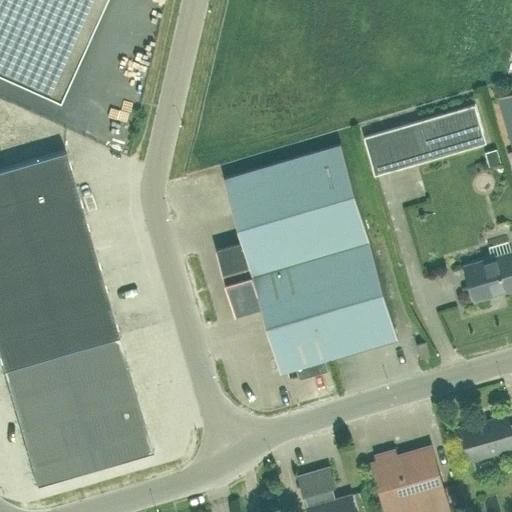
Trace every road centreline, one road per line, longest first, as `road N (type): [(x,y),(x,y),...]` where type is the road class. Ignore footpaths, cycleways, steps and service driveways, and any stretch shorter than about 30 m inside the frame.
road 1 (unclassified): [(228,453),(151,202),(189,0)]
road 2 (unclassified): [(511,358),(320,414),(228,453)]
road 3 (unclassified): [(228,453),(211,471),(70,511)]
